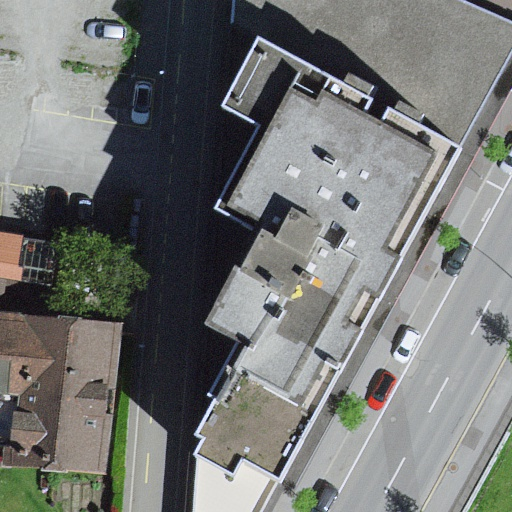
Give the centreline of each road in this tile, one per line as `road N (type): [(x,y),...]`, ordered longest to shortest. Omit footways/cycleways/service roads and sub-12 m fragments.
road 1 (residential): [(199,0),(158,511)]
road 2 (tertiary): [(374,511),(511,262)]
